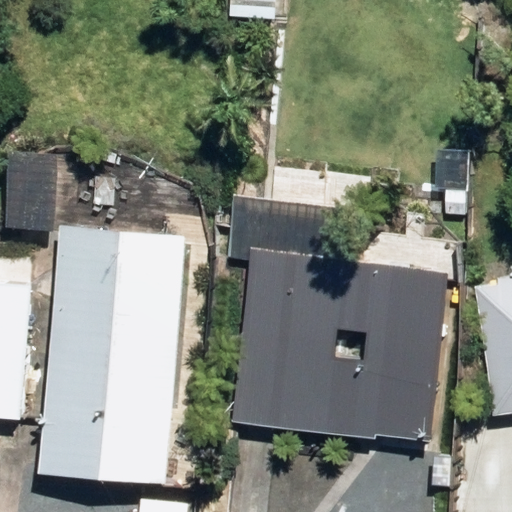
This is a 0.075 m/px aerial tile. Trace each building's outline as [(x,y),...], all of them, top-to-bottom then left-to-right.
[(64,141),(14,138),(10,226),(61,228),(64,141)] [(470,209),(472,184),(451,184),(449,209),(470,209)] [(47,466),(175,477),(197,225),(67,214),(47,466)] [(0,409),(29,411),(39,274),(33,274),(35,245),(0,242),(0,409)] [(458,262),(246,245),(232,417),(384,430),(384,427),(442,432),(458,262)] [(511,269),(484,275),(500,409),(511,407),(511,269)] [(456,511),(460,471),(407,467),(403,511),(456,511)]
